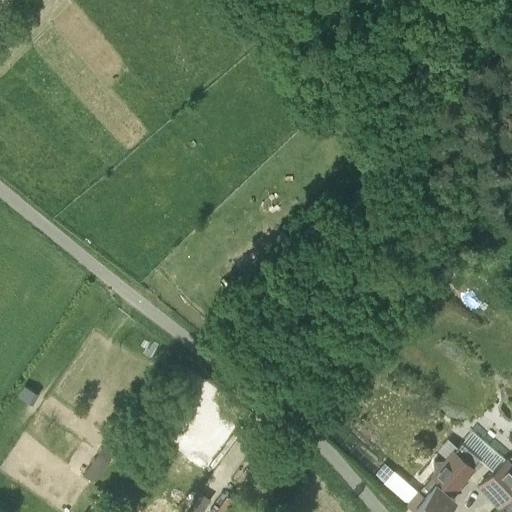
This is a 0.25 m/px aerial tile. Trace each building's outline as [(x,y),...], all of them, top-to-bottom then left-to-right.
[(466,284),(487,291),(497,265),(475,257),(466,284)] [(87,473),(98,480),(118,449),(107,442),(87,473)] [(449,500),(452,497),(461,497),(460,483),(466,483),(482,466),(464,448),(450,463),(438,463),(438,475),(426,487),(431,492),(426,497),(421,492),(408,505),(413,510),(414,511),(446,511),(453,505),(449,500)] [(139,464),(129,457),(124,464),(135,471),(139,464)] [(498,508),(511,495),(511,462),(507,457),(477,485),(498,508)] [(259,478),(253,485),(260,491),(266,484),(259,478)] [(202,511),(207,511),(213,495),(199,490),(193,509),(202,511)] [(227,494),(213,511),(225,511),(235,500),(227,494)] [(511,511),(511,496),(502,507),(507,511),(511,511)] [(242,502),(234,511),(247,511),(251,508),(242,502)]
